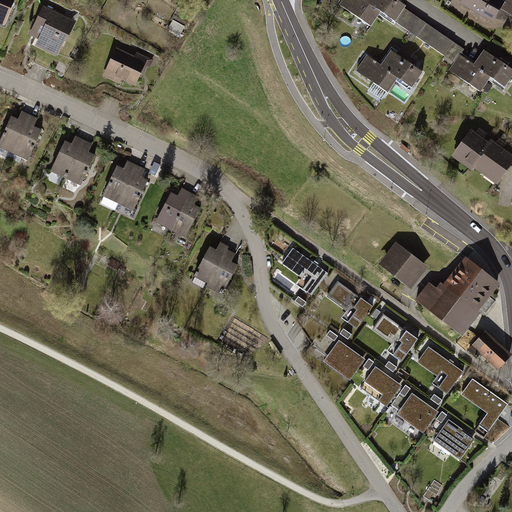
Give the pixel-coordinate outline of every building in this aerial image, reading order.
[(0,0),(0,26),(9,30),(20,0),(0,0)] [(373,30),(384,14),(367,3),(362,0),(347,0),(341,9),(373,30)] [(411,9),(396,0),(369,0),(367,3),(384,14),(400,25),(409,12),(411,9)] [(510,4),(502,0),(467,0),(464,6),(497,25),(510,4)] [(76,23),(45,8),(29,39),(60,54),(76,23)] [(474,57),(409,12),(400,25),(458,64),(462,57),(470,62),(474,57)] [(147,64),(116,49),(103,74),(134,90),(147,64)] [(511,89),(511,68),(487,52),(477,67),(494,78),(511,90),(511,89)] [(426,74),(394,53),(383,69),(401,81),(415,90),(426,74)] [(484,94),(494,78),(477,67),(470,62),(462,57),(458,64),(452,73),(484,94)] [(359,74),(392,95),(401,81),(383,69),(369,60),(359,74)] [(4,152),(20,157),(32,118),(23,115),(21,123),(14,121),(4,152)] [(42,121),(32,118),(20,157),(36,162),(45,131),(39,129),(42,121)] [(478,130),(458,157),(477,171),(496,143),(478,130)] [(69,180),(86,144),(77,140),(74,146),(67,143),(54,173),(69,180)] [(511,154),(496,143),(477,171),(496,185),(511,163),(511,154)] [(95,148),(86,144),(69,180),(85,187),(98,158),(92,155),(95,148)] [(107,198),(122,204),(136,168),(128,165),(126,170),(119,167),(107,198)] [(146,172),(136,168),(122,204),(139,212),(151,183),(142,179),(146,172)] [(174,232),(194,192),(185,188),(181,197),(175,194),(160,225),(174,232)] [(194,192),(174,232),(190,240),(206,207),(200,204),(203,197),(194,192)] [(230,252),(232,249),(224,245),(220,252),(213,248),(197,278),(212,286),(230,252)] [(429,270),(397,247),(380,269),(412,293),(429,270)] [(293,250),(282,265),(301,280),(306,274),(312,279),(295,302),(303,308),(328,277),(293,250)] [(235,265),(240,257),(230,252),(212,286),(210,289),(227,298),(242,269),(235,265)] [(501,286),(466,260),(442,291),(433,284),(416,306),(461,340),(501,286)] [(373,311),(338,285),(328,298),(353,316),(346,325),(356,333),(373,311)] [(418,344),(383,318),(373,331),(398,350),(391,358),(401,366),(418,344)] [(511,359),(486,334),(474,347),(499,371),(511,359)] [(365,363),(339,344),(324,364),(350,384),(365,363)] [(463,376),(428,350),(419,363),(443,381),(437,390),(447,398),(463,376)] [(402,389),(376,370),(360,391),(386,410),(402,389)] [(507,408),(472,382),(462,395),(487,413),(477,426),(487,434),(507,408)] [(438,415),(413,396),(398,415),(424,434),(438,415)] [(475,443),(447,422),(431,443),(459,464),(475,443)]
